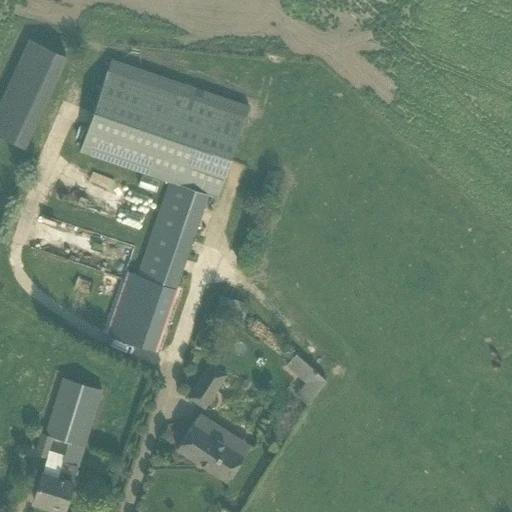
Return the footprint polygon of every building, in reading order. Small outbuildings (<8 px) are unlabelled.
[(28,35),(0,104),(0,134),(32,147),(70,52),(28,35)] [(86,131),(79,150),(170,181),(136,275),(174,289),(176,285),(181,270),(184,261),(208,194),(217,197),(229,161),(230,159),(244,118),(225,111),(140,82),(108,71),(107,70),(92,113),(88,124),(86,131)] [(129,273),(108,333),(153,349),(174,289),(136,275),(129,273)] [(225,319),(239,321),(242,298),(220,294),(216,323),(203,321),(200,341),(221,345),(225,319)] [(287,365),(299,376),(308,366),(296,355),(287,365)] [(226,373),(209,363),(187,396),(204,407),(226,373)] [(44,434),(44,435),(53,437),(69,442),(83,446),(101,389),(82,383),(62,377),(44,434)] [(247,449),(196,417),(176,448),(226,481),(247,449)] [(41,434),(35,452),(47,456),(53,437),(44,435),(41,434)] [(39,480),(33,499),(64,509),(83,446),(69,442),(59,476),(42,471),(42,472),(39,480)]
